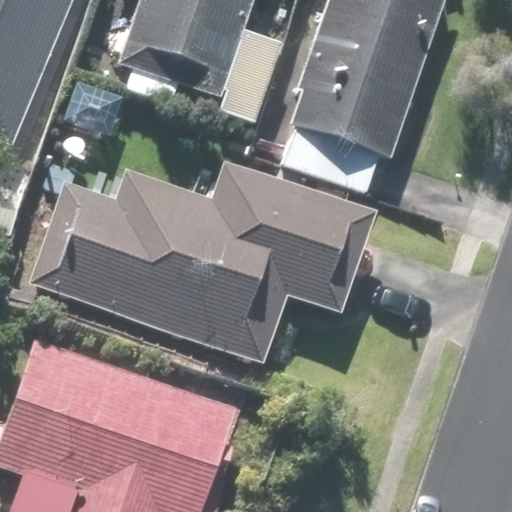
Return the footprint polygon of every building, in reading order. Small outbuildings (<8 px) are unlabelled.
[(0,0),(0,158),(5,161),(71,0),(0,0)] [(282,49),(246,35),(259,0),(129,0),(103,68),(216,112),(212,121),(249,135),(282,49)] [(389,168),(440,0),(311,0),(261,165),(367,197),(377,164),(389,168)] [(67,189),(32,292),(265,372),(286,311),(338,328),(376,219),(219,165),(207,201),(126,174),(115,206),(67,189)] [(205,511),(237,416),(28,348),(0,433),(0,469),(20,477),(8,511),(205,511)]
